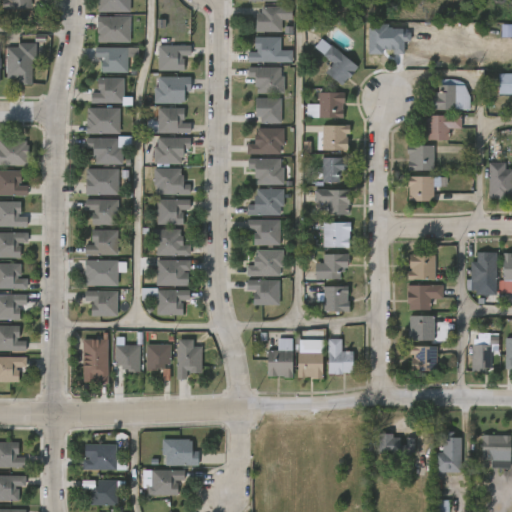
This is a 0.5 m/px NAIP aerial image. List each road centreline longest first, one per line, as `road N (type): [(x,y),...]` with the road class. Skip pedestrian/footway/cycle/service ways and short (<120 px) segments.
road 1 (tertiary): [(0,409),(511,400)]
road 2 (residential): [(209,0),(217,13),(215,295),(229,333),(237,406),(238,468),(224,494)]
road 3 (residential): [(51,409),(58,115),(74,0)]
road 4 (residential): [(383,400),(377,161),(388,103)]
road 5 (residential): [(511,226),(379,226)]
